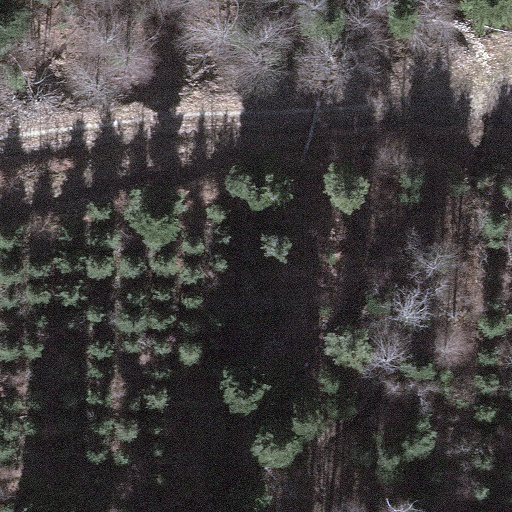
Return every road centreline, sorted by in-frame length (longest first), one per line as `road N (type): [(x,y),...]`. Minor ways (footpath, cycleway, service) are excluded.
road 1 (track): [(0,136),(289,102),(511,88)]
road 2 (track): [(0,188),(289,102)]
